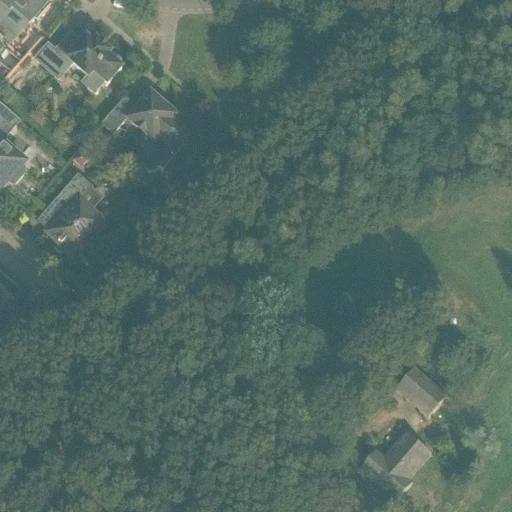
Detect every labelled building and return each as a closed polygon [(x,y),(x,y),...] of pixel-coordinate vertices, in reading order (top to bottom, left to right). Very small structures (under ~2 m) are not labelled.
[(0,0),(0,23),(16,37),(8,46),(0,55),(0,81),(4,85),(42,40),(27,27),(29,25),(34,20),(36,21),(49,6),(47,5),(50,2),(47,0),(0,0)] [(81,45),(70,35),(55,53),(47,47),(34,62),(58,82),(72,66),(87,79),(82,85),(94,96),(104,84),(107,87),(108,85),(121,70),(116,66),(119,62),(107,51),(106,50),(106,51),(100,46),(100,45),(100,44),(99,45),(96,42),(92,45),(85,39),(81,45)] [(161,109),(160,108),(160,104),(160,103),(150,94),(126,121),(152,144),(145,161),(144,165),(143,168),(145,171),(147,173),(150,174),(153,173),(156,172),(157,169),(162,171),(180,151),(175,147),(187,134),(173,122),(177,118),(166,108),(166,109),(161,109)] [(14,187),(24,176),(24,173),(22,170),(25,166),(1,145),(19,125),(0,107),(0,193),(8,185),(11,188),(14,187)] [(113,136),(126,121),(114,111),(101,126),(113,136)] [(75,130),(71,135),(72,140),(76,144),(81,144),(85,140),(85,134),(81,130),(75,130)] [(80,152),(72,161),(78,166),(83,166),(89,160),(80,152)] [(95,247),(96,246),(97,244),(97,243),(98,241),(97,240),(97,238),(96,237),(95,236),(105,226),(81,201),(91,190),(78,179),(53,209),(39,223),(56,240),(53,243),(55,245),(54,246),(54,248),(55,251),(56,253),(59,253),(61,253),(62,252),(71,260),(85,247),(86,248),(87,248),(88,249),(90,249),(91,249),(93,248),(94,248),(95,247)] [(451,345),(443,356),(453,363),(461,353),(451,345)] [(428,421),(447,400),(414,371),(395,393),(428,421)] [(408,483),(431,457),(405,435),(383,461),(375,454),(360,472),(397,504),(412,486),(408,483)]
